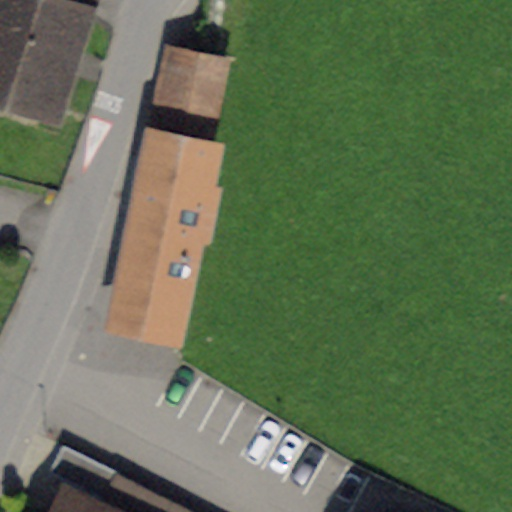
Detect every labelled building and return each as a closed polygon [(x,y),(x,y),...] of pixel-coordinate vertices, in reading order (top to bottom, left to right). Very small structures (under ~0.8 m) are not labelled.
[(80,15),(44,4),(45,0),(0,0),(0,91),(52,107),(80,15)] [(170,53),(152,138),(205,150),(223,64),(170,53)] [(215,152),(205,150),(152,138),(114,316),(150,324),(147,335),(175,341),(215,152)] [(106,500),(118,475),(70,449),(57,476),(106,500)] [(159,511),(121,495),(113,511),(159,511)]
